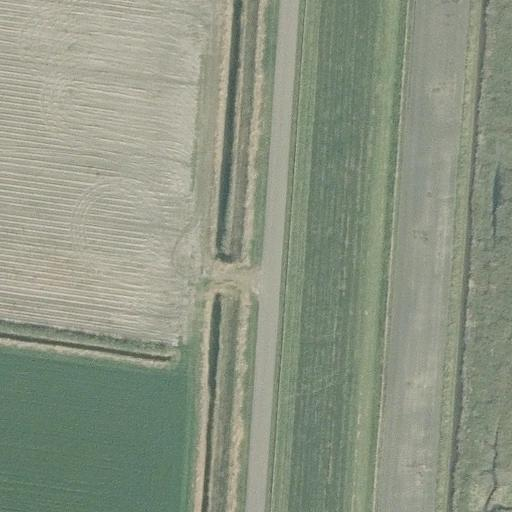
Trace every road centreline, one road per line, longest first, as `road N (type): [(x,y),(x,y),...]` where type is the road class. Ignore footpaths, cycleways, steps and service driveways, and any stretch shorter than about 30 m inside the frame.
road 1 (track): [(432,0),(397,511)]
road 2 (unclassified): [(255,511),(290,0)]
